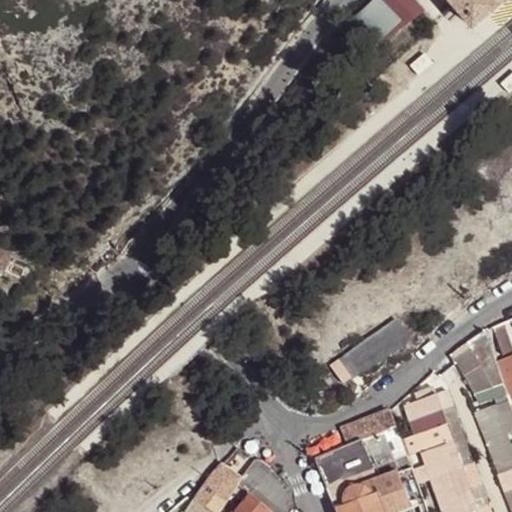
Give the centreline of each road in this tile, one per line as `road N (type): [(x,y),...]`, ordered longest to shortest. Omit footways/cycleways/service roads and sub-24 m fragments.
road 1 (tertiary): [(348,0),(157,230),(148,259)]
road 2 (unclassified): [(286,430),(325,426),(376,402),(511,297)]
road 3 (tertiary): [(148,259),(157,283),(270,402)]
road 4 (unclassified): [(0,363),(67,302),(148,259)]
road 5 (unclassified): [(270,402),(148,511)]
